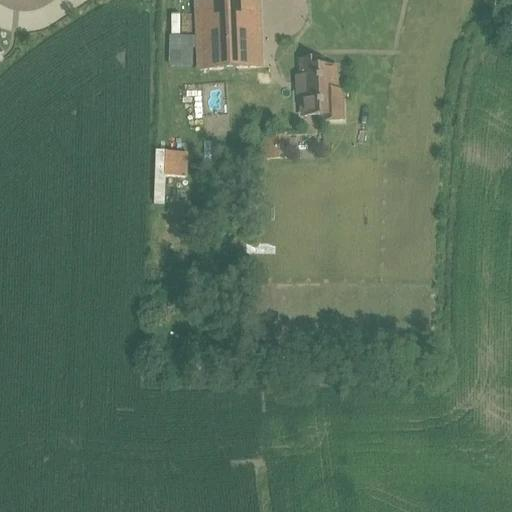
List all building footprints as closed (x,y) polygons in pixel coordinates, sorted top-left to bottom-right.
[(270,47),(270,9),(250,9),(210,8),(209,74),(269,76),(270,47)] [(195,67),(195,35),(169,35),(169,67),(195,67)] [(335,68),(321,69),(320,61),(300,61),(302,117),(321,117),(321,122),(341,121),(340,92),(336,92),(335,68)] [(288,133),(265,133),(265,160),(288,160),(288,133)] [(155,152),(155,204),(166,204),(167,176),(184,176),(184,152),(155,152)]
